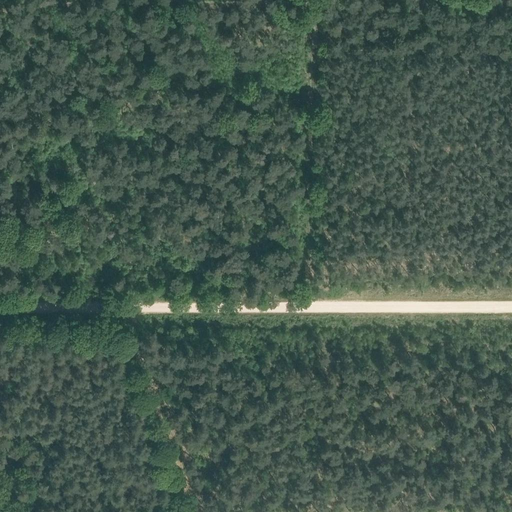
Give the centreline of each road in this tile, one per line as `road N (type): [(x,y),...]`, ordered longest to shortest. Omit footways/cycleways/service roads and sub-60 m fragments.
road 1 (track): [(511,306),(0,307)]
road 2 (track): [(309,43),(310,305)]
road 3 (track): [(133,306),(210,511)]
